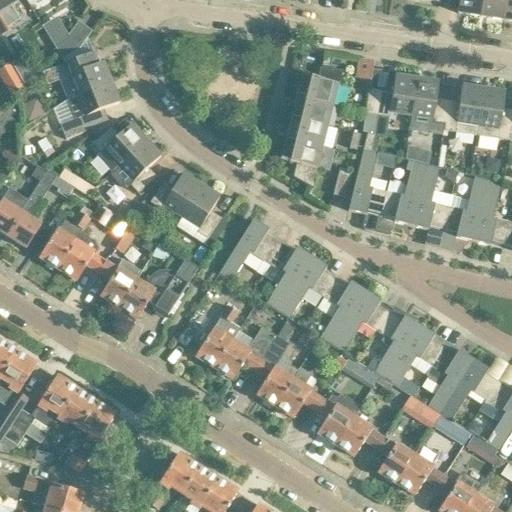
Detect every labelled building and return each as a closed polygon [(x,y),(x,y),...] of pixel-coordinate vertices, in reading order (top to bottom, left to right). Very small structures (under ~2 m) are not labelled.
[(10,5),(17,0),(0,0),(0,36),(12,29),(1,11),(10,6),(10,5)] [(482,0),(458,0),(457,14),(480,17),(482,0)] [(503,21),(505,0),(482,0),(480,17),(503,21)] [(511,0),(505,0),(503,21),(511,21),(511,0)] [(57,19),(42,28),(55,49),(70,40),(68,38),(57,19)] [(25,58),(12,65),(24,87),(36,77),(25,58)] [(93,89),(111,82),(103,63),(87,70),(83,58),(60,68),(64,79),(59,81),(67,101),(76,97),(77,99),(94,93),(93,89)] [(331,109),(337,87),(338,88),(342,73),(320,68),(317,81),(301,77),(296,96),(315,101),(314,104),(331,109)] [(381,91),(377,116),(389,118),(389,114),(411,117),(413,117),(416,99),(412,98),(415,79),(395,76),(392,93),(381,91)] [(411,117),(409,133),(442,138),(443,132),(447,101),(436,100),(438,84),(420,81),(416,80),(417,79),(415,79),(412,98),(416,99),(413,117),(411,117)] [(85,131),(89,129),(108,121),(103,110),(119,104),(110,84),(111,84),(111,82),(93,89),(94,93),(77,99),(76,97),(67,101),(75,122),(60,128),(65,141),(86,133),(85,131)] [(447,101),(443,132),(476,137),(477,127),(479,127),(482,109),(478,108),(481,89),(461,86),(459,103),(447,101)] [(477,127),(476,137),(509,142),(511,123),(511,111),(502,110),(504,94),(483,90),(483,89),(481,89),(478,108),(482,109),(479,127),(477,127)] [(377,116),(380,91),(369,90),(365,114),(377,116)] [(327,127),(331,109),(314,104),(315,101),(296,96),(296,98),(291,118),(327,127)] [(0,134),(17,124),(18,124),(17,106),(2,115),(0,116),(0,134)] [(322,146),(327,127),(291,118),(286,139),(285,139),(285,141),(303,145),(304,141),(322,146)] [(130,153),(145,140),(131,125),(119,137),(111,128),(92,144),(100,153),(96,157),(111,174),(119,167),(119,168),(133,156),(130,153)] [(357,151),(360,136),(353,134),(349,149),(357,151)] [(367,134),(363,150),(371,152),(375,136),(367,134)] [(137,195),(141,191),(156,178),(148,169),(160,158),(145,142),(146,141),(145,140),(130,153),(133,156),(119,168),(133,183),(129,186),(137,195)] [(317,168),(322,146),(304,141),(303,145),(285,141),(280,160),(296,164),(293,178),(313,189),(318,168),(317,168)] [(348,209),(348,212),(366,216),(367,212),(381,215),(386,193),(369,189),(377,153),(371,152),(363,150),(352,193),(348,209)] [(386,193),(381,215),(394,218),(393,223),(410,227),(426,165),(408,161),(405,172),(409,173),(406,187),(406,188),(404,188),(402,185),(395,183),(392,185),(388,184),(386,193)] [(426,165),(410,227),(428,232),(429,227),(442,230),(448,208),(431,204),(439,169),(426,165)] [(38,167),(32,176),(41,182),(47,173),(39,168),(38,167)] [(345,199),(351,175),(339,172),(333,196),(345,199)] [(189,202),(199,185),(182,175),(173,189),(163,183),(150,204),(160,211),(162,207),(182,219),(192,204),(189,202)] [(448,208),(442,230),(456,234),(455,238),(472,243),(488,181),(474,177),(468,202),(451,197),(448,208)] [(488,181),(472,243),(489,247),(491,242),(504,246),(510,224),(492,219),(501,184),(488,181)] [(226,223),(220,219),(210,212),(219,199),(200,187),(201,186),(199,185),(189,202),(192,204),(182,219),(199,230),(197,234),(207,240),(204,245),(210,248),(226,223)] [(29,202),(6,237),(26,250),(36,233),(41,226),(30,219),(47,193),(38,187),(29,202)] [(0,233),(6,237),(29,202),(9,189),(1,201),(0,203),(0,233)] [(103,225),(110,215),(100,209),(94,219),(103,225)] [(50,242),(39,258),(58,270),(81,234),(89,221),(79,214),(72,224),(66,220),(58,232),(56,231),(50,242)] [(105,228),(121,238),(130,225),(114,214),(105,228)] [(268,231),(252,221),(251,220),(249,223),(251,224),(218,276),(230,284),(248,255),(268,267),(281,246),(265,236),(268,231)] [(137,232),(129,227),(111,257),(118,261),(137,232)] [(81,234),(58,270),(76,282),(86,266),(96,273),(103,262),(93,255),(92,254),(95,248),(95,246),(94,243),(81,234)] [(276,313),(311,259),(296,249),(293,254),(281,246),(268,267),(283,277),(265,306),(276,313)] [(323,300),(335,280),(323,273),(326,268),(311,259),(276,313),(288,321),(308,290),(323,300)] [(106,264),(99,275),(110,281),(100,297),(118,308),(136,281),(141,273),(122,261),(117,270),(106,264)] [(136,281),(118,308),(137,320),(147,304),(154,308),(154,309),(156,311),(167,318),(177,302),(198,269),(188,263),(185,261),(175,276),(173,275),(170,274),(167,273),(164,273),(161,273),(158,274),(156,275),(153,277),(151,279),(150,282),(146,287),(145,286),(145,287),(136,281)] [(330,347),(365,293),(350,284),(347,288),(335,280),(323,300),(317,309),(332,318),(319,340),(330,347)] [(377,334),(389,314),(377,307),(380,303),(365,293),(330,347),(342,355),(362,324),(377,334)] [(240,329),(231,324),(237,314),(227,307),(220,318),(195,357),(214,369),(231,342),(240,329)] [(417,321),(406,314),(401,322),(389,314),(377,334),(392,343),(378,366),(363,356),(358,365),(360,366),(384,382),(419,327),(415,324),(417,321)] [(431,368),(443,349),(431,341),(434,337),(419,327),(384,382),(396,389),(416,358),(431,368)] [(254,373),(277,338),(262,328),(247,352),(231,342),(214,369),(233,381),(242,365),(254,373)] [(288,358),(283,355),(289,346),(277,338),(254,373),(266,380),(256,396),(275,408),(298,371),(285,363),(288,358)] [(0,341),(0,378),(1,377),(17,353),(0,341)] [(439,416),(473,361),(458,352),(455,356),(443,349),(431,368),(432,368),(425,378),(440,387),(427,408),(439,416)] [(0,404),(8,409),(18,393),(25,382),(36,365),(17,353),(1,377),(0,378),(0,404)] [(337,358),(330,368),(340,375),(342,373),(347,364),(337,358)] [(347,364),(342,373),(352,379),(360,366),(358,365),(350,360),(347,364)] [(484,404),(497,383),(485,375),(488,371),(473,361),(439,416),(450,423),(470,392),(484,401),(483,403),(484,404)] [(313,410),(320,399),(312,394),(313,394),(305,389),(312,378),(299,370),(298,371),(275,408),(293,419),(303,404),(313,410)] [(5,436),(0,443),(0,451),(3,453),(10,442),(17,446),(24,435),(33,420),(49,430),(56,418),(75,390),(56,377),(45,394),(38,406),(31,416),(22,410),(5,436)] [(511,392),(497,383),(484,404),(503,416),(485,445),(496,452),(497,453),(511,429),(511,392)] [(75,390),(56,418),(67,425),(70,421),(79,427),(95,402),(75,390)] [(5,414),(0,421),(0,432),(5,436),(22,410),(28,400),(18,393),(8,409),(5,414)] [(335,446),(353,419),(361,406),(341,394),(338,399),(331,396),(326,403),(323,401),(316,412),(327,419),(317,434),(335,446)] [(95,402),(79,427),(89,433),(87,437),(97,444),(115,415),(95,402)] [(425,407),(416,421),(430,430),(431,428),(434,423),(439,416),(427,408),(425,407)] [(434,423),(431,428),(462,447),(470,435),(450,423),(439,416),(434,423)] [(374,449),(381,438),(371,432),(371,431),(353,419),(335,446),(354,458),(364,442),(374,449)] [(472,437),(465,448),(476,455),(483,444),(472,437)] [(396,485),(413,457),(395,446),(394,446),(384,440),(377,451),(387,457),(378,473),(396,485)] [(37,452),(34,461),(50,465),(52,455),(37,452)] [(84,465),(74,458),(65,452),(59,462),(78,474),(84,465)] [(181,494),(198,468),(178,455),(159,484),(169,490),(171,487),(181,494)] [(435,487),(442,476),(431,470),(432,469),(413,457),(396,485),(415,496),(425,481),(435,487)] [(198,509),(217,480),(198,468),(181,494),(192,501),(190,504),(198,509)] [(26,478),(23,489),(35,493),(31,505),(45,509),(56,511),(77,511),(82,494),(63,489),(48,485),(48,484),(26,478)] [(439,511),(463,511),(474,496),(456,484),(455,485),(445,479),(438,489),(448,496),(438,511),(439,511)] [(225,511),(237,493),(217,480),(198,509),(199,510),(201,507),(209,511),(225,511)] [(153,494),(146,504),(157,511),(163,500),(153,494)] [(20,510),(22,499),(3,496),(2,507),(20,510)] [(497,511),(492,509),(493,508),(474,496),(463,511),(497,511)]
